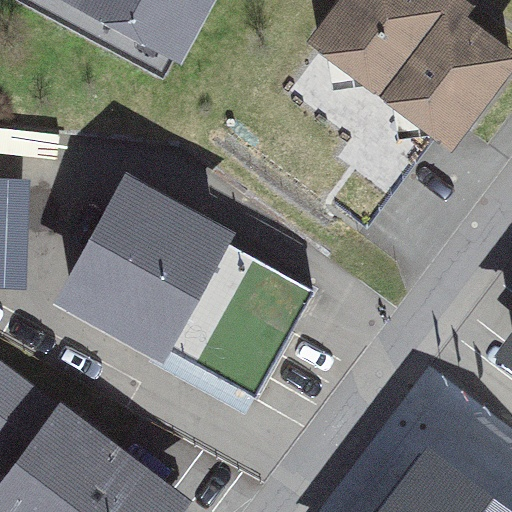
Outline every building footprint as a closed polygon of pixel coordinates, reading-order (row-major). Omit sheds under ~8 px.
[(71,0),(180,57),(210,0),(71,0)] [(330,0),(305,35),(381,91),(447,0),(330,0)] [(447,0),(381,91),(453,141),(511,57),(511,38),(468,8),(473,0),(447,0)] [(226,235),(235,217),(122,158),(52,291),(155,344),(165,350),(226,235)] [(41,174),(0,172),(0,284),(37,286),(41,174)] [(315,282),(226,235),(165,350),(155,344),(148,357),(247,409),(315,282)] [(511,313),(493,339),(511,353),(511,313)] [(0,356),(0,470),(0,471),(56,400),(0,356)] [(0,511),(174,511),(192,489),(60,392),(56,400),(0,471),(0,511)]
